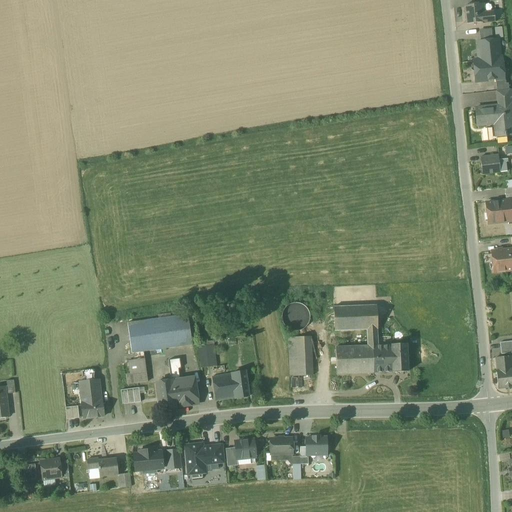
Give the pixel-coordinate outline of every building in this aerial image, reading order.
[(484,4),(465,6),(466,24),(493,22),(492,12),(485,13),(484,4)] [(491,29),(479,30),(480,42),(492,41),(491,29)] [(480,42),(478,42),(480,60),(500,58),(498,40),(492,41),(480,42)] [(480,60),(474,61),(474,62),(473,62),(470,65),(471,70),(474,72),(475,72),(476,82),(496,80),(503,79),(501,58),(500,58),(480,60)] [(503,79),(496,80),(497,91),(509,89),(508,83),(506,84),(505,78),(503,79)] [(509,97),(498,98),(498,106),(510,105),(509,97)] [(498,106),(475,109),(477,126),(495,124),(496,138),(511,136),(511,117),(511,105),(510,105),(498,106)] [(498,155),(480,157),(482,175),(500,173),(498,161),(498,155)] [(506,160),(498,161),(500,173),(507,172),(506,160)] [(511,200),(486,203),(488,224),(511,221),(511,200)] [(511,249),(491,252),(494,273),(511,270),(511,249)] [(376,306),(333,307),(335,331),(367,330),(367,346),(335,347),(337,375),(379,373),(378,345),(376,306)] [(289,316),(288,320),(288,323),(289,326),(291,329),(293,331),(296,332),(300,333),(303,332),(306,330),(308,328),(310,325),(310,322),(310,318),(308,315),(306,313),(303,311),(300,310),(297,310),(293,312),(291,314),(289,316)] [(159,319),(127,323),(132,354),(162,350),(162,349),(192,345),(188,315),(171,317),(159,319)] [(311,337),(288,338),(290,377),(313,376),(311,337)] [(511,345),(511,342),(500,343),(501,355),(511,353),(511,345)] [(406,344),(378,345),(379,373),(407,372),(408,372),(408,371),(406,344)] [(214,346),(199,348),(202,367),(217,365),(214,346)] [(511,368),(511,357),(495,358),(497,371),(496,371),(498,389),(511,387),(511,368)] [(144,359),(128,361),(130,374),(126,375),(127,385),(147,382),(144,359)] [(179,359),(168,361),(169,370),(178,368),(178,369),(181,369),(179,359)] [(178,368),(169,370),(171,381),(180,380),(178,369),(178,368)] [(94,370),(82,371),(83,382),(95,381),(94,370)] [(245,372),(231,374),(235,398),(235,399),(248,397),(245,372)] [(231,374),(213,378),(216,401),(235,398),(231,374)] [(180,380),(171,381),(156,383),(160,410),(198,404),(194,378),(180,380)] [(14,380),(6,381),(8,394),(15,393),(14,380)] [(83,382),(79,382),(83,419),(104,417),(99,380),(95,381),(83,382)] [(139,388),(121,391),(122,405),(141,402),(139,388)] [(78,406),(65,408),(67,420),(79,418),(78,406)] [(313,439),(306,439),(306,455),(326,455),(326,453),(328,451),(328,447),(326,445),(326,438),(319,439),(319,437),(313,438),(313,439)] [(292,439),(270,440),(270,454),(292,454),(292,439)] [(253,440),(235,442),(235,448),(236,460),(237,460),(255,458),(255,456),(257,453),(256,450),(254,448),(253,440)] [(202,445),(186,447),(189,474),(191,474),(192,479),(203,478),(202,473),(205,473),(204,464),(211,463),(209,448),(202,448),(202,445)] [(221,446),(209,448),(211,463),(223,462),(221,446)] [(235,448),(225,449),(227,467),(238,466),(237,460),(236,460),(235,448)] [(155,450),(139,451),(139,454),(133,455),(135,471),(142,471),(142,475),(157,474),(156,469),(163,468),(161,452),(155,453),(155,450)] [(178,450),(166,451),(168,469),(180,468),(178,450)] [(300,457),(290,457),(290,465),(300,465),(300,458),(300,457)] [(98,461),(97,461),(98,469),(100,478),(118,475),(116,458),(98,461)] [(98,459),(86,460),(88,470),(98,469),(97,461),(98,461),(98,459)] [(59,460),(40,462),(42,480),(61,477),(59,463),(59,460)] [(67,462),(59,463),(61,477),(69,476),(67,462)] [(23,480),(36,479),(35,465),(23,465),(23,480)] [(257,480),(265,479),(265,465),(257,466),(257,480)] [(129,473),(118,475),(120,489),(131,487),(129,473)]
